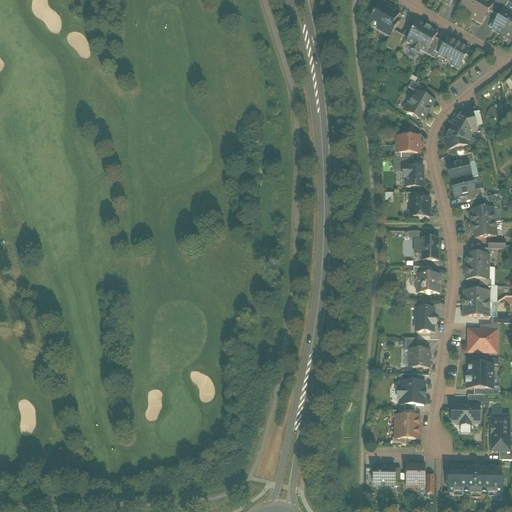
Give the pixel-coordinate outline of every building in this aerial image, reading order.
[(470,19),(481,0),(466,0),(467,0),(460,13),(470,19)] [(493,4),(489,2),(485,0),(481,0),(470,19),(481,25),(488,12),(493,4)] [(488,12),(494,16),(502,0),(501,0),(495,0),(493,4),(488,12)] [(508,3),(502,0),(494,16),(499,19),(504,10),(508,3)] [(389,39),(390,40),(394,32),(399,24),(396,22),(400,15),(389,9),(390,8),(381,3),(371,21),(374,22),(380,26),(377,32),(389,39)] [(502,37),(511,20),(511,14),(508,13),(504,10),(499,19),(492,31),(502,37)] [(511,20),(502,37),(511,42),(511,20)] [(373,31),(377,32),(380,26),(374,22),(372,26),(373,31)] [(410,52),(418,56),(420,53),(426,56),(435,40),(438,35),(431,31),(426,28),(417,24),(414,30),(408,41),(406,45),(412,48),(410,52)] [(408,27),(403,38),(402,38),(408,41),(414,30),(408,27)] [(394,53),(402,38),(403,38),(394,32),(390,40),(389,39),(384,48),(394,53)] [(426,56),(431,59),(440,43),(435,40),(426,56)] [(451,67),(457,71),(460,66),(460,67),(462,64),(464,65),(468,59),(465,58),(468,52),(448,41),(445,46),(439,57),(439,58),(452,65),(451,67)] [(445,46),(440,43),(431,59),(436,62),(439,58),(439,57),(445,46)] [(417,95),(424,99),(427,92),(412,84),(408,90),(417,95)] [(406,114),(423,123),(433,104),(424,99),(417,95),(406,114)] [(487,115),(492,119),(497,114),(491,109),(487,115)] [(465,113),(468,124),(475,123),(472,111),(465,113)] [(460,116),(453,128),(470,139),(473,134),(477,133),(475,123),(468,124),(465,113),(465,115),(460,116)] [(467,143),(470,139),(453,128),(445,140),(447,145),(444,146),(444,147),(456,144),(458,150),(468,148),(467,143)] [(413,155),(420,155),(420,140),(401,140),(396,140),(396,147),(398,147),(398,155),(413,155)] [(444,147),(446,153),(458,150),(456,144),(444,147)] [(456,159),(457,166),(468,163),(468,165),(474,164),(472,155),(456,159)] [(393,173),(404,173),(404,169),(411,169),(411,161),(395,161),(393,161),(393,173)] [(447,168),(451,184),(471,179),(468,165),(468,163),(457,166),(447,168)] [(406,189),(423,189),(423,179),(422,179),(422,169),(411,169),(404,169),(404,173),(403,180),(406,180),(406,189)] [(475,192),(471,179),(451,184),(454,200),(465,197),(475,195),(475,192)] [(465,197),(466,204),(470,203),(483,200),(481,191),(475,192),(475,195),(465,197)] [(406,203),(410,203),(410,201),(424,201),(424,195),(406,195),(406,203)] [(470,203),(472,213),(481,212),(480,211),(482,208),(487,207),(489,205),(487,199),(483,200),(470,203)] [(410,203),(410,213),(414,213),(414,219),(430,219),(430,202),(424,201),(410,201),(410,203)] [(472,224),(472,227),(495,224),(493,210),(481,212),(472,213),(473,220),(473,224),(472,224)] [(496,238),(495,224),(472,227),(472,230),(474,230),(474,234),(475,241),(496,238)] [(422,262),(438,263),(438,242),(422,241),(422,262)] [(489,242),(489,251),(492,251),(505,251),(505,242),(489,242)] [(466,257),(466,269),(489,270),(489,257),(480,257),(466,257)] [(417,277),(431,277),(431,270),(413,269),(413,277),(417,277)] [(488,282),(489,270),(466,269),(466,282),(479,282),(488,282)] [(420,295),(440,296),(440,278),(431,277),(417,277),(417,292),(420,295)] [(464,294),(464,304),(489,304),(489,295),(489,294),(479,294),(464,294)] [(463,309),(464,309),(463,319),(489,319),(489,304),(464,304),(463,304),(463,309)] [(433,335),(433,327),(433,319),(433,312),(425,311),(416,311),(416,334),(433,335)] [(498,334),(498,325),(490,325),(490,327),(480,327),(480,333),(496,333),(496,334),(498,334)] [(481,355),(490,355),(490,345),(496,345),(496,334),(496,333),(480,333),(470,333),(470,340),(469,340),(468,355),(472,355),(479,355),(481,355)] [(405,354),(409,354),(409,353),(417,353),(417,341),(405,341),(405,354)] [(413,370),(429,370),(429,354),(417,353),(409,353),(409,354),(409,367),(413,370)] [(474,391),(491,391),(492,378),(493,378),(493,367),(469,367),(469,369),(468,370),(468,373),(469,374),(469,376),(466,376),(466,381),(465,381),(465,386),(466,386),(466,391),(474,391)] [(401,385),(419,385),(419,377),(401,377),(401,385)] [(415,407),(423,407),(424,400),(424,393),(424,385),(419,385),(401,385),(400,390),(398,390),(398,402),(400,402),(400,407),(404,407),(415,407)] [(479,409),(485,409),(485,398),(474,397),(468,397),(467,407),(479,408),(479,409)] [(460,428),(470,428),(470,426),(479,426),(479,409),(479,408),(467,407),(452,407),(452,426),(460,426),(460,428)] [(499,453),(507,453),(507,448),(507,444),(508,444),(508,434),(509,434),(509,418),(491,418),(491,430),(493,430),(493,435),(491,435),(492,453),(499,453)] [(395,420),(395,430),(419,430),(419,419),(407,419),(395,419),(395,420)] [(419,441),(419,430),(395,430),(395,440),(395,441),(406,441),(419,441)] [(499,463),(511,463),(511,462),(511,448),(507,448),(507,453),(499,453),(499,463)] [(394,487),(394,471),(395,468),(389,468),(389,467),(383,467),(383,468),(374,468),(374,476),(371,478),(371,482),(374,484),(374,487),(375,487),(375,484),(383,484),(383,487),(394,487)] [(407,489),(417,489),(417,486),(425,486),(425,467),(407,467),(406,489),(407,489)] [(462,496),(488,496),(488,495),(502,495),(502,479),(500,479),(500,470),(493,470),(493,468),(485,468),(485,470),(478,470),(473,470),(466,470),(466,468),(458,468),(458,470),(451,469),(450,479),(449,479),(448,494),(462,494),(462,496)]
